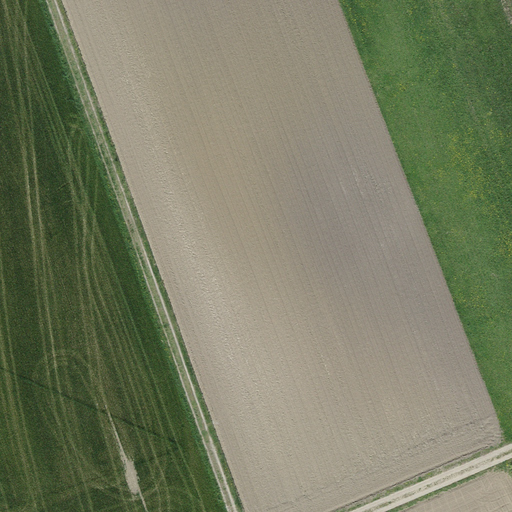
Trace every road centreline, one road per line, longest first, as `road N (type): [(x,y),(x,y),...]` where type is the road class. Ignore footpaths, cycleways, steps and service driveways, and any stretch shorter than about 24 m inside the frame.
road 1 (track): [(234,511),(45,0)]
road 2 (track): [(374,511),(511,454)]
